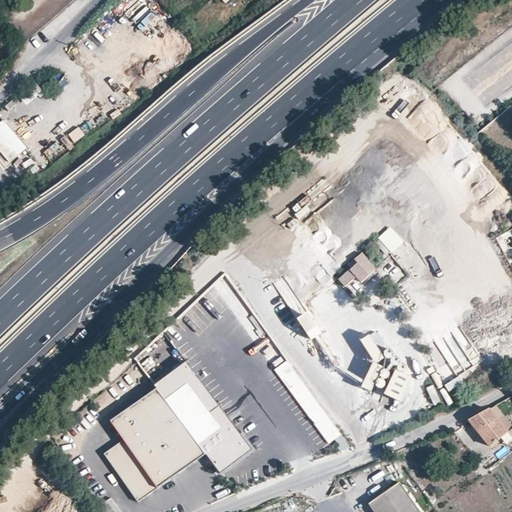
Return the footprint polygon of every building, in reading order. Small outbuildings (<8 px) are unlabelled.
[(150,37),(164,27),(155,15),(141,26),(150,37)] [(18,96),(26,104),(37,94),(40,98),(45,93),(35,81),(18,96)] [(5,106),(9,111),(19,102),(15,98),(5,106)] [(3,120),(0,122),(0,151),(9,162),(26,147),(3,120)] [(68,133),(74,142),(85,134),(79,126),(68,133)] [(321,243),(346,222),(320,191),(295,212),(321,243)] [(379,216),(371,224),(380,235),(388,227),(379,216)] [(390,254),(404,242),(390,227),(376,239),(390,254)] [(511,249),(511,229),(497,236),(504,253),(511,249)] [(362,253),(354,259),(357,263),(338,279),(344,286),(356,277),(361,281),(375,269),(362,253)] [(375,269),(390,288),(406,275),(390,257),(375,269)] [(327,275),(316,279),(319,288),(330,284),(327,275)] [(351,293),(360,286),(355,280),(346,287),(351,293)] [(310,341),(321,334),(307,314),(296,321),(310,341)] [(181,316),(175,322),(186,335),(193,328),(181,316)] [(170,326),(163,333),(175,345),(181,339),(170,326)] [(148,347),(142,354),(154,366),(160,360),(148,347)] [(252,449),(187,361),(155,385),(221,472),(252,449)] [(448,366),(439,372),(446,385),(456,379),(448,366)] [(399,379),(391,385),(396,392),(405,387),(399,379)] [(433,385),(426,388),(433,404),(440,401),(433,385)] [(104,452),(123,480),(188,433),(158,392),(112,423),(121,440),(104,452)] [(503,416),(495,405),(470,419),(490,446),(508,433),(498,419),(503,416)] [(440,406),(432,410),(434,415),(443,410),(440,406)] [(511,429),(511,427),(503,416),(498,419),(508,433),(511,429)] [(467,423),(456,433),(467,446),(478,436),(467,423)] [(151,480),(197,447),(188,433),(123,480),(138,501),(157,488),(154,485),(151,480)] [(511,450),(511,442),(485,464),(489,469),(511,450)] [(201,451),(197,447),(151,480),(154,485),(201,451)] [(420,511),(400,483),(369,504),(374,511),(420,511)] [(276,511),(298,511),(294,499),(282,503),(284,509),(276,511)] [(118,511),(111,500),(100,506),(103,511),(118,511)]
